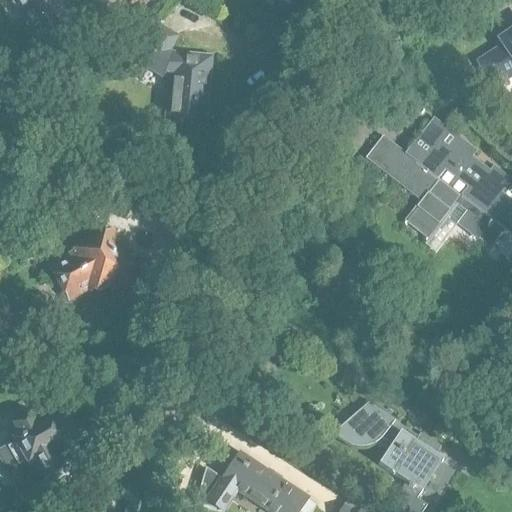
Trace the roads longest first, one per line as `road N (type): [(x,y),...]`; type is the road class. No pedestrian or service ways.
road 1 (residential): [(149,374),(367,0)]
road 2 (residential): [(149,374),(72,366),(0,345)]
road 3 (residential): [(104,511),(149,374)]
